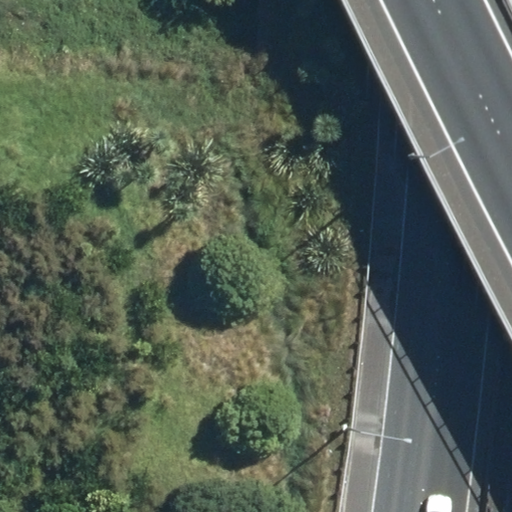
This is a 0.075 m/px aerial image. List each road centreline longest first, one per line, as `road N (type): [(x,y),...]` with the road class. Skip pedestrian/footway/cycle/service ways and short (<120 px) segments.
road 1 (motorway): [(426,511),(451,340),(470,0)]
road 2 (motorway): [(511,180),(424,0)]
